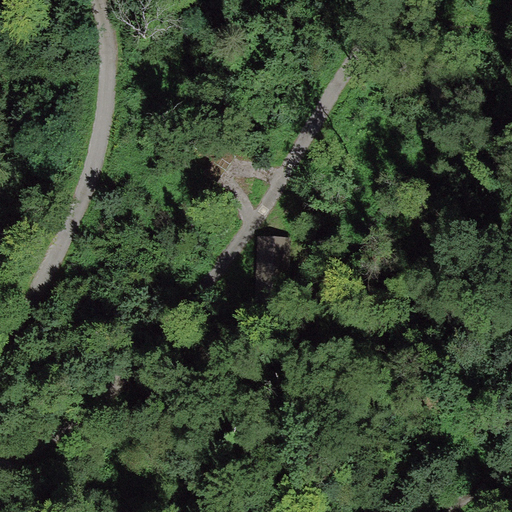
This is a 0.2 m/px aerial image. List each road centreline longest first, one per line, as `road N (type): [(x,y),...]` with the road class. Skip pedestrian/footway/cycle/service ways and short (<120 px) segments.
road 1 (unclassified): [(391,11),(186,310),(61,434),(0,468)]
road 2 (unclassified): [(0,340),(54,259),(97,150),(108,69),(99,0)]
